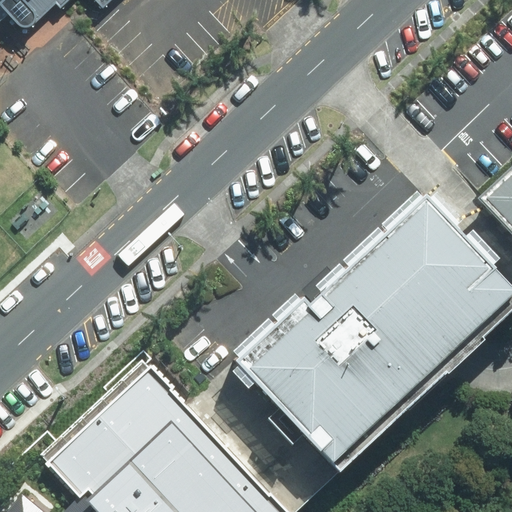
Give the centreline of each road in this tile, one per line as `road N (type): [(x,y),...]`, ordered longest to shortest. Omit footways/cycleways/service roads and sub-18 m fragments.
road 1 (residential): [(373,0),(0,354)]
road 2 (unknown): [(423,159),(511,243)]
